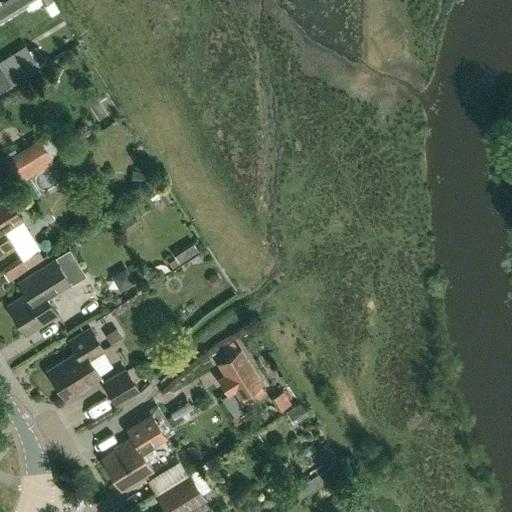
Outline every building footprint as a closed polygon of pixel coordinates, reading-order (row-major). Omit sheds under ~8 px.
[(5,0),(0,3),(0,21),(35,0),(36,0),(39,4),(42,2),(45,6),(54,0),(5,0)] [(0,65),(0,89),(10,83),(11,82),(0,65)] [(19,182),(53,161),(39,137),(4,159),(19,182)] [(62,168),(42,179),(50,193),(70,182),(62,168)] [(5,229),(21,218),(6,194),(0,197),(0,256),(16,246),(5,229)] [(131,204),(142,225),(156,218),(145,197),(131,204)] [(8,279),(24,269),(46,255),(39,243),(17,257),(0,267),(8,279)] [(25,292),(7,303),(26,333),(58,314),(47,297),(70,283),(54,259),(22,279),(18,281),(25,292)] [(79,390),(87,385),(88,381),(99,375),(88,358),(103,348),(89,327),(68,340),(76,352),(47,370),(64,396),(75,390),(79,390)] [(238,350),(220,361),(226,371),(228,375),(221,379),(226,388),(234,383),(237,389),(241,395),(259,384),(238,350)] [(115,402),(137,388),(125,369),(103,383),(115,402)] [(290,389),(276,391),(278,405),(292,402),(290,389)] [(120,487),(153,467),(142,450),(165,436),(151,413),(127,428),(133,438),(102,457),(120,487)] [(244,439),(245,453),(264,452),(264,438),(244,439)] [(171,461),(155,471),(163,483),(179,473),(171,461)] [(185,473),(161,488),(162,488),(154,493),(165,511),(191,511),(189,508),(205,499),(194,481),(189,471),(186,473),(185,473)]
